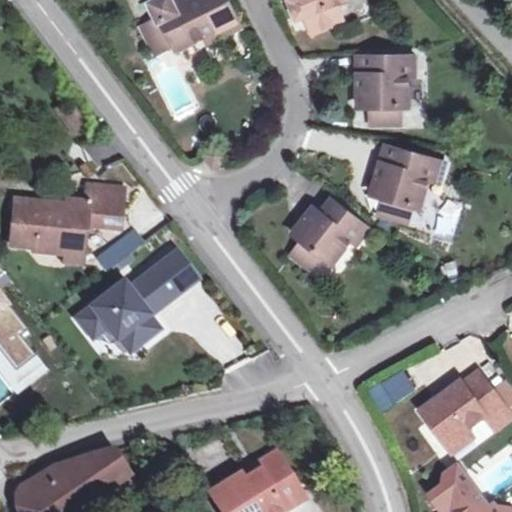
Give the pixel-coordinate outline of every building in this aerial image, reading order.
[(181,58),(209,43),(225,34),(230,40),(244,32),(234,12),(220,19),(209,0),(202,0),(192,5),(181,12),(176,4),(174,0),(171,0),(154,9),(162,23),(146,32),(160,60),(177,52),(181,58)] [(181,12),(192,5),(188,0),(182,0),(176,4),(181,12)] [(209,0),(220,19),(234,12),(226,0),(209,0)] [(354,4),(352,0),(301,0),(299,1),(292,4),(301,25),(309,22),(317,38),(347,24),(341,10),(354,4)] [(225,34),(209,43),(213,50),(230,40),(225,34)] [(411,79),(411,61),(361,62),(362,105),(371,105),(371,114),(375,114),(375,131),(404,130),(403,114),(412,113),(411,79)] [(74,134),(90,122),(71,96),(54,108),(74,134)] [(362,114),(371,114),(371,105),(362,105),(362,114)] [(431,183),(436,164),(391,151),(380,191),(386,193),(384,202),(388,203),(384,219),(412,227),(416,211),(423,213),(431,183)] [(220,153),(208,162),(217,175),(229,166),(220,153)] [(436,164),(431,183),(441,187),(446,166),(436,164)] [(69,253),(70,253),(71,250),(84,251),(87,225),(120,229),(124,191),(89,187),(88,203),(69,201),(69,205),(46,203),(17,201),(12,244),(35,246),(34,249),(69,253)] [(384,202),(386,193),(380,191),(377,200),(384,202)] [(341,275),(360,249),(372,234),(336,205),(324,220),(317,214),(301,234),(307,239),(302,245),(311,252),(300,266),(319,280),(330,267),(341,275)] [(96,260),(108,274),(145,243),(133,229),(96,260)] [(302,245),(307,239),(301,234),(296,241),(302,245)] [(372,234),(360,249),(367,254),(379,238),(372,234)] [(156,316),(204,287),(170,244),(68,317),(96,344),(131,358),(166,335),(156,316)] [(71,250),(70,253),(69,263),(83,264),(84,251),(71,250)] [(380,409),(415,388),(402,366),(367,387),(380,409)] [(422,410),(447,444),(467,430),(486,416),(490,422),(506,410),(479,373),(463,385),(461,382),(422,410)] [(467,430),(447,444),(452,450),(471,436),(467,430)] [(86,459),(108,491),(147,465),(134,447),(113,451),(86,459)] [(245,483),(241,477),(211,494),(221,511),(283,511),(285,511),(281,505),(300,493),(276,455),(257,467),(260,473),(245,483)] [(17,511),(76,511),(108,491),(86,459),(51,471),(17,490),(16,510),(17,511)] [(260,473),(257,467),(241,477),(245,483),(260,473)] [(281,505),(285,511),(304,499),(300,493),(281,505)]
